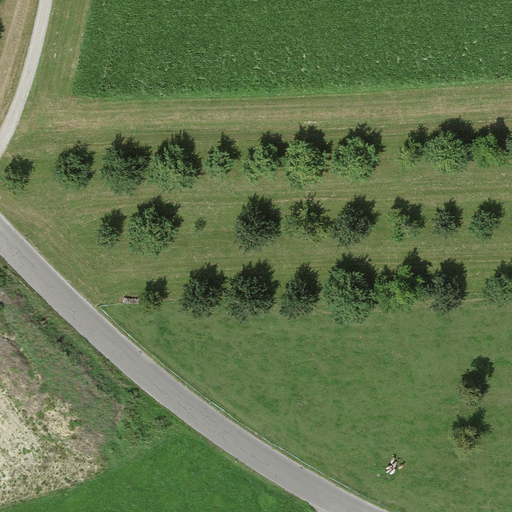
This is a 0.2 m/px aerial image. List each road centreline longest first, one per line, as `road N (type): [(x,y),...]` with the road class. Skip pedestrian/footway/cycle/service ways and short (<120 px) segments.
road 1 (unclassified): [(0,229),(143,369),(267,461),(362,511)]
road 2 (track): [(46,0),(34,60),(0,143)]
